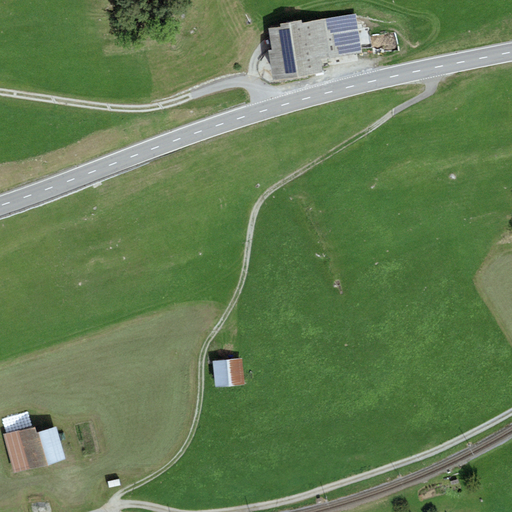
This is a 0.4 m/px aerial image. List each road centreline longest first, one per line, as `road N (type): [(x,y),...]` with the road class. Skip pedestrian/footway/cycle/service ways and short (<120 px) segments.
road 1 (primary): [(0,206),(275,107),(511,52)]
road 2 (track): [(183,449),(199,405),(204,349),(238,291),(258,203),(428,92),(436,67)]
road 3 (track): [(511,411),(376,471),(221,511)]
road 4 (track): [(0,91),(140,109),(241,82),(275,107)]
